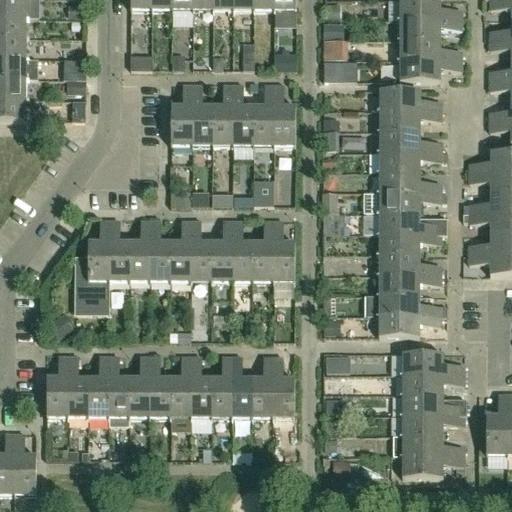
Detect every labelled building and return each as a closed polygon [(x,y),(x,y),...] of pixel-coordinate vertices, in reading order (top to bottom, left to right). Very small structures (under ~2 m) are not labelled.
[(132,0),(132,15),(154,15),(154,0),(132,0)] [(154,0),(154,15),(174,16),(174,0),(154,0)] [(174,0),(174,16),(195,16),(194,0),(174,0)] [(215,16),(214,0),(194,0),(195,16),(215,16)] [(214,0),(215,16),(235,16),(235,0),(214,0)] [(256,16),(255,0),(235,0),(235,16),(256,16)] [(255,0),(256,16),(276,16),(276,0),(255,0)] [(276,30),(297,30),(297,0),(276,0),(276,16),(276,30)] [(37,3),(28,3),(0,3),(0,23),(28,24),(37,24),(37,3)] [(511,4),(491,5),(491,15),(511,14),(511,4)] [(401,5),(401,25),(464,25),(464,15),(442,15),(442,5),(401,5)] [(343,9),(328,9),(328,24),(343,24),(343,9)] [(0,23),(0,44),(28,44),(28,24),(0,23)] [(401,25),(401,45),(441,46),(441,35),(463,35),(464,25),(401,25)] [(345,43),(345,28),(325,28),(325,43),(345,43)] [(490,45),(511,45),(511,35),(490,36),(490,45)] [(0,64),(28,65),(28,44),(0,44),(0,64)] [(401,45),(401,66),(463,66),(463,56),(441,56),(441,46),(401,45)] [(511,45),(490,45),(490,55),(511,55),(511,45)] [(349,65),(349,46),(325,46),(325,66),(349,65)] [(132,75),(154,75),(154,61),(132,61),(132,75)] [(214,76),(224,76),(224,62),(214,61),(214,76)] [(0,64),(0,84),(27,85),(39,85),(39,65),(28,65),(0,64)] [(243,64),(243,76),(254,76),(254,64),(243,64)] [(86,65),(69,65),(69,85),(86,85),(86,65)] [(324,66),(324,86),(325,86),(340,86),(340,66),(325,66),(324,66)] [(401,87),(442,87),(442,76),(463,76),(463,66),(401,66),(401,87)] [(490,86),(511,85),(511,76),(490,77),(490,86)] [(0,105),(27,105),(27,85),(0,84),(0,105)] [(511,85),(490,86),(490,96),(511,96),(511,85)] [(194,152),(194,90),(184,90),(184,111),(172,111),(172,152),(194,152)] [(204,90),(194,90),(194,152),(214,152),(214,112),(204,112),(204,90)] [(235,152),(235,90),(225,90),(225,112),(214,112),(214,152),(235,152)] [(244,90),(235,90),(235,152),(255,152),(255,112),(244,112),(244,90)] [(275,152),(275,90),(266,90),(266,112),(255,112),(255,152),(275,152)] [(285,90),(275,90),(275,152),(297,152),(297,111),(285,111),(285,90)] [(381,96),(381,116),(443,117),(443,108),(422,108),(422,96),(381,96)] [(0,105),(0,126),(27,127),(27,105),(0,105)] [(381,136),(421,137),(421,127),(443,127),(443,117),(381,116),(381,136)] [(511,117),(490,118),(490,126),(511,126),(511,117)] [(511,126),(490,126),(490,137),(511,136),(511,148),(511,126)] [(381,136),(381,157),(443,158),(443,148),(421,148),(421,137),(381,136)] [(331,137),(332,155),(344,155),(343,137),(331,137)] [(200,172),(215,172),(216,153),(200,153),(200,172)] [(511,156),(491,157),(492,169),(470,169),(470,178),(511,178),(511,156)] [(381,157),(381,177),(421,178),(421,168),(443,168),(443,158),(381,157)] [(381,198),(443,198),(443,189),(421,189),(421,178),(381,177),(381,198)] [(511,198),(511,178),(470,178),(470,188),(493,188),(493,199),(511,198)] [(273,210),(274,185),(253,185),(253,210),(273,210)] [(229,196),(214,196),(214,212),(229,212),(229,196)] [(381,198),(381,218),(420,219),(420,209),(443,209),(443,199),(443,198),(381,198)] [(511,218),(511,198),(493,199),(493,209),(470,210),(470,219),(464,219),(511,218)] [(337,199),(323,199),(323,219),(337,219),(337,199)] [(381,224),(381,239),(441,240),(441,241),(448,241),(448,225),(427,225),(425,227),(425,229),(420,229),(420,219),(381,218),(381,224)] [(511,218),(464,219),(464,227),(470,227),(470,228),(491,228),(491,239),(511,239),(511,218)] [(344,220),(324,220),(324,239),(344,239),(344,220)] [(76,264),(76,300),(76,321),(110,321),(110,288),(110,226),(100,226),(100,247),(88,247),(88,264),(76,264)] [(110,288),(130,288),(130,248),(119,248),(119,226),(110,226),(110,288)] [(130,288),(150,288),(150,226),(141,226),(141,248),(130,248),(130,288)] [(150,288),(171,288),(171,248),(160,248),(160,226),(150,226),(150,288)] [(181,248),(171,248),(171,288),(191,288),(191,226),(181,226),(181,248)] [(191,288),(212,288),(212,248),(201,248),(201,226),(191,226),(191,288)] [(212,288),(233,288),(233,226),(223,226),(223,248),(212,248),(212,288)] [(242,226),(233,226),(233,288),(253,288),(253,248),(242,248),(242,226)] [(264,248),(253,248),(253,288),(274,288),(274,226),(264,226),(264,248)] [(283,226),(274,226),(274,288),(295,288),(295,247),(283,247),(283,226)] [(381,239),(380,259),(419,260),(420,249),(441,249),(441,240),(381,239)] [(511,239),(491,239),(491,250),(469,249),(469,260),(511,259),(511,239)] [(380,259),(380,280),(441,281),(441,271),(419,270),(419,260),(380,259)] [(511,280),(511,259),(469,260),(469,269),(490,269),(490,280),(511,280)] [(380,300),(419,301),(419,289),(441,289),(441,281),(380,280),(380,300)] [(380,300),(379,320),(441,321),(441,311),(419,311),(419,301),(380,300)] [(235,338),(235,320),(219,319),(218,338),(235,338)] [(379,342),(420,342),(420,330),(441,331),(441,321),(379,320),(379,342)] [(402,358),(402,379),(464,380),(464,370),(443,369),(443,358),(402,358)] [(69,423),(69,361),(59,361),(59,382),(47,382),(47,423),(69,423)] [(79,361),(69,361),(69,423),(89,423),(89,383),(78,383),(79,361)] [(109,423),(110,361),(100,361),(100,383),(89,383),(89,423),(109,423)] [(119,361),(110,361),(109,423),(109,432),(130,432),(130,423),(130,383),(119,383),(119,361)] [(150,423),(150,361),(141,361),(141,383),(130,383),(130,423),(150,423)] [(160,361),(150,361),(150,423),(171,423),(171,383),(160,383),(160,361)] [(192,423),(192,361),(182,361),(182,383),(171,383),(171,423),(192,423)] [(202,361),(192,361),(192,423),(212,423),(212,383),(202,383),(202,361)] [(233,423),(233,361),(223,361),(223,383),(212,383),(212,423),(233,423)] [(243,361),(233,361),(233,423),(253,423),(253,383),(242,383),(243,361)] [(273,423),(274,361),(264,361),(264,383),(253,383),(253,423),(273,423)] [(283,361),(274,361),(273,423),(295,423),(295,382),(283,382),(283,361)] [(402,400),(442,400),(442,389),(464,389),(464,380),(402,379),(402,400)] [(507,461),(507,398),(497,398),(497,419),(485,419),(485,460),(507,461)] [(441,406),(442,400),(402,400),(402,420),(464,420),(464,421),(466,421),(466,404),(444,404),(441,406)] [(402,440),(441,440),(441,430),(464,430),(464,421),(464,420),(402,420),(402,440)] [(0,500),(15,500),(15,438),(6,438),(6,460),(0,460),(0,500)] [(15,438),(15,500),(37,500),(37,459),(25,459),(25,438),(15,438)] [(393,461),(402,461),(464,461),(464,451),(441,451),(441,440),(402,440),(402,441),(393,441),(393,461)] [(134,465),(134,455),(114,455),(114,465),(134,465)] [(241,467),(257,467),(257,456),(240,457),(241,467)] [(464,461),(402,461),(402,482),(443,482),(443,471),(464,471),(464,461)]
